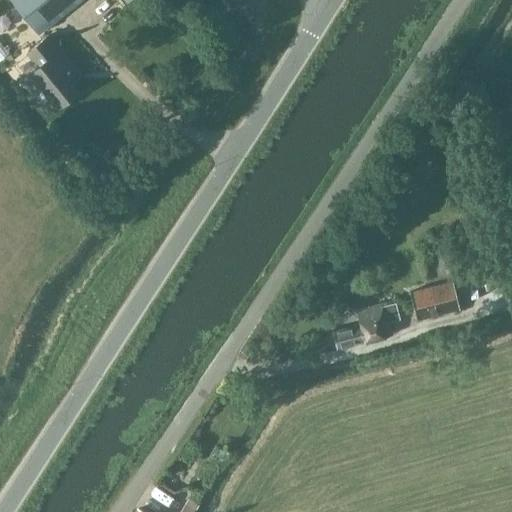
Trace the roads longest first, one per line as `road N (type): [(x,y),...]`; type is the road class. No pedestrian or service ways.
road 1 (tertiary): [(121,511),(458,0)]
road 2 (unclassified): [(0,510),(330,0)]
